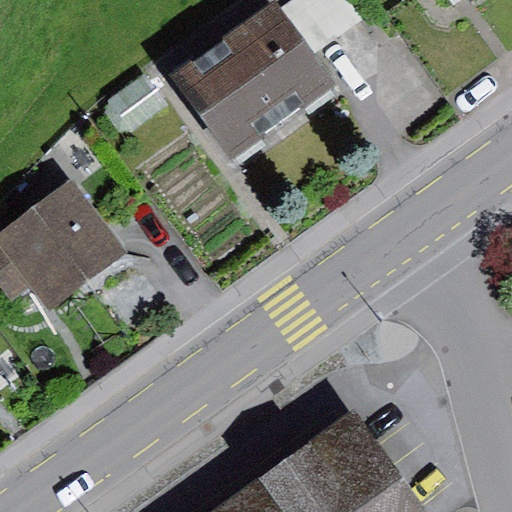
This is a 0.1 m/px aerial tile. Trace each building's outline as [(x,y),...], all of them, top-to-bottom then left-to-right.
[(347,0),(293,0),(280,10),(313,57),(363,21),(347,0)] [(277,6),(171,81),(230,165),(337,91),(313,57),(280,10),(277,6)] [(144,75),(108,102),(104,118),(118,135),(133,135),(168,108),(144,75)] [(73,182),(0,235),(0,288),(12,304),(32,288),(51,313),(128,255),(73,182)] [(420,511),(353,419),(225,511),(420,511)]
